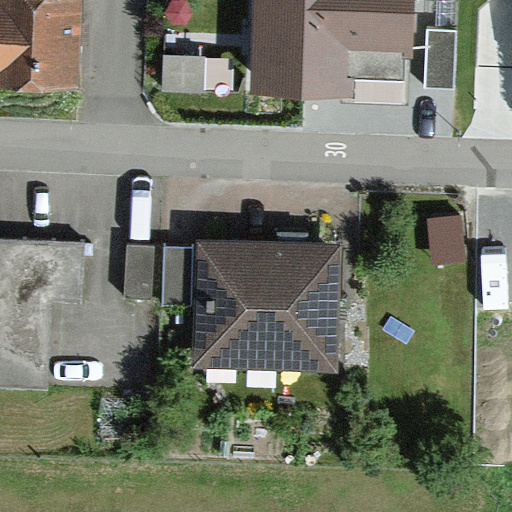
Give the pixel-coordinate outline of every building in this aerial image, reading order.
[(84,0),(0,0),(0,84),(81,88),(84,0)] [(256,0),(255,93),(351,95),(351,75),(400,76),(401,49),(412,49),(413,20),(413,0),(256,0)] [(425,90),(455,90),(457,32),(426,31),(425,90)] [(207,59),(165,58),(164,90),(205,91),(207,59)] [(458,214),(428,219),(435,263),(465,258),(458,214)] [(335,371),(340,245),(201,239),(196,365),(335,371)] [(0,386),(41,388),(43,301),(75,302),(76,242),(18,240),(16,301),(0,300),(0,386)] [(145,244),(119,243),(117,296),(143,297),(145,244)] [(185,247),(160,246),(158,302),(183,303),(185,247)]
